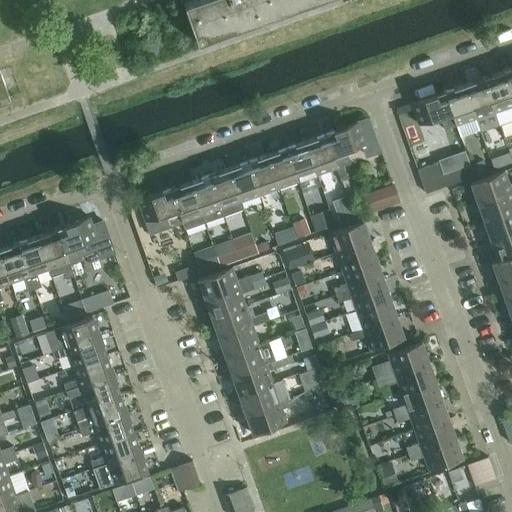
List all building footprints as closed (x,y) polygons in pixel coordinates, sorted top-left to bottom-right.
[(198,0),(183,6),(197,43),(319,0),(198,0)] [(511,68),(501,73),(511,103),(511,68)] [(0,101),(9,98),(0,72),(0,101)] [(481,80),(498,127),(499,126),(497,123),(511,117),(511,103),(501,73),(481,80)] [(462,86),(474,120),(487,116),(491,129),(498,127),(481,80),(462,86)] [(450,114),(454,126),(455,125),(459,137),(478,131),(474,120),(462,86),(444,93),(451,114),(450,114)] [(418,126),(440,118),(444,129),(454,126),(450,114),(451,114),(444,93),(410,105),(418,126)] [(336,169),(340,182),(347,179),(342,166),(346,164),(348,160),(345,151),(360,146),(362,150),(364,157),(365,157),(380,152),(369,120),(366,118),(356,122),(356,123),(324,135),(331,156),(332,156),(336,168),(336,169)] [(304,141),(316,176),(329,171),(334,184),(340,182),(336,169),(336,168),(332,156),(331,156),(324,135),(304,141)] [(285,148),(302,195),(309,193),(304,180),(316,176),(304,141),(285,148)] [(266,155),(278,189),(296,183),(300,196),(302,195),(285,148),(266,155)] [(508,152),(496,156),(500,166),(511,161),(508,152)] [(278,189),(266,155),(247,162),(259,196),(266,194),(278,189)] [(483,160),(471,164),(475,174),(486,170),(483,160)] [(228,168),(240,202),(252,198),(259,196),(247,162),(228,168)] [(469,164),(442,174),(438,163),(417,170),(424,192),(473,175),(469,164)] [(208,175),(222,217),(242,210),(240,202),(228,168),(208,175)] [(468,184),(476,204),(511,190),(511,182),(507,184),(502,172),(468,184)] [(189,182),(201,216),(203,223),(222,217),(208,175),(189,182)] [(201,216),(189,182),(170,189),(177,209),(181,223),(201,216)] [(392,184),(362,195),(368,213),(398,202),(392,184)] [(177,209),(170,189),(136,201),(148,234),(181,223),(177,209)] [(483,223),(511,212),(511,190),(476,204),(483,223)] [(351,206),(335,211),(339,222),(345,221),(354,217),(351,206)] [(329,211),(310,218),(315,231),(334,224),(329,211)] [(511,212),(483,223),(489,242),(511,234),(511,212)] [(67,263),(72,277),(73,277),(68,264),(77,261),(79,256),(79,255),(95,250),(98,258),(113,253),(101,221),(91,225),(88,217),(55,229),(62,250),(67,263)] [(304,218),(292,223),(297,237),(310,233),(304,218)] [(321,258),(368,241),(361,221),(328,233),(332,247),(319,251),(321,258)] [(292,226),(282,230),(286,241),(296,238),(292,226)] [(55,229),(36,236),(51,278),(63,274),(65,280),(72,277),(67,263),(62,250),(55,229)] [(511,255),(511,234),(489,242),(496,260),(496,261),(511,255)] [(47,270),(50,278),(51,278),(36,236),(17,243),(33,290),(40,287),(36,274),(47,270)] [(234,250),(237,259),(257,252),(252,237),(251,237),(246,236),(243,240),(245,247),(234,250)] [(266,241),(254,245),(257,252),(268,248),(266,241)] [(368,241),(321,258),(323,264),(337,259),(341,272),(375,261),(368,241)] [(0,248),(0,256),(9,283),(22,279),(26,292),(33,290),(17,243),(0,248)] [(310,243),(286,249),(290,266),(314,260),(310,243)] [(237,259),(234,250),(215,257),(218,265),(237,259)] [(511,255),(496,261),(496,260),(490,262),(497,283),(511,277),(511,255)] [(0,301),(2,301),(0,294),(0,286),(9,283),(0,256),(0,301)] [(196,264),(199,272),(218,265),(215,257),(196,264)] [(375,261),(341,272),(345,284),(332,289),(335,296),(381,279),(375,261)] [(176,280),(199,272),(196,264),(174,272),(176,280)] [(203,299),(250,283),(250,282),(262,278),(260,271),(234,280),(230,268),(196,279),(203,299)] [(301,271),(291,275),(295,286),(305,283),(301,271)] [(286,277),(274,282),(279,294),(291,290),(290,289),(286,277)] [(511,277),(497,283),(504,301),(511,298),(511,277)] [(262,278),(250,282),(250,283),(253,289),(265,285),(262,278)] [(381,279),(335,296),(337,303),(351,298),(355,311),(388,299),(381,279)] [(203,299),(210,318),(246,305),(243,306),(239,294),(253,289),(250,283),(203,299)] [(302,286),(296,288),(299,297),(306,295),(302,286)] [(108,290),(80,300),(85,312),(102,305),(112,301),(108,290)] [(388,299),(355,311),(361,329),(348,334),(348,335),(395,318),(388,299)] [(71,303),(61,306),(65,319),(66,319),(75,315),(71,303)] [(210,318),(217,337),(250,325),(264,320),(268,318),(266,312),(254,316),(250,304),(246,305),(210,318)] [(318,310),(305,314),(310,327),(322,322),(318,310)] [(21,314),(9,318),(15,337),(16,337),(28,332),(21,314)] [(300,314),(291,318),(295,331),(304,328),(300,314)] [(41,316),(28,320),(32,331),(33,330),(44,326),(41,316)] [(51,353),(98,337),(91,317),(44,333),(51,353)] [(395,318),(348,335),(350,341),(364,336),(368,349),(402,338),(395,318)] [(322,322),(310,327),(313,337),(314,338),(326,334),(322,322)] [(224,357),(257,345),(250,325),(217,337),(224,357)] [(295,331),(294,331),(301,351),(311,347),(308,338),(304,328),(295,331)] [(98,337),(51,353),(53,360),(66,355),(71,368),(105,356),(98,337)] [(380,377),(426,361),(419,341),(386,353),(390,365),(377,370),(380,377)] [(224,357),(230,376),(275,360),(268,342),(257,345),(224,357)] [(275,360),(230,376),(237,395),(271,383),(266,371),(292,362),(289,355),(275,360)] [(12,356),(4,358),(8,368),(15,366),(12,356)] [(105,356),(71,368),(75,380),(62,384),(64,392),(111,375),(105,356)] [(400,393),(433,381),(426,361),(380,377),(382,385),(395,380),(400,393)] [(33,365),(22,369),(26,383),(38,379),(33,365)] [(318,368),(299,374),(305,392),(324,385),(318,368)] [(84,406),(118,394),(111,375),(64,392),(67,398),(79,394),(84,406)] [(433,381),(400,393),(404,405),(391,410),(393,416),(440,400),(433,381)] [(237,395),(244,415),(291,398),(291,397),(277,401),(271,383),(237,395)] [(350,389),(337,393),(341,405),(354,400),(350,389)] [(118,394),(84,406),(88,419),(75,423),(78,430),(125,413),(118,394)] [(291,398),(244,415),(251,434),(284,422),(280,410),(294,405),(291,398)] [(440,400),(393,416),(395,423),(409,418),(413,431),(447,419),(440,400)] [(19,405),(23,424),(36,422),(33,402),(19,405)] [(48,408),(37,412),(38,417),(39,418),(50,414),(48,408)] [(125,413),(78,430),(80,437),(93,433),(97,445),(131,433),(125,413)] [(505,432),(511,429),(511,415),(500,420),(505,432)] [(447,419),(413,431),(418,443),(404,448),(407,455),(454,438),(447,419)] [(54,428),(43,431),(47,441),(57,437),(54,428)] [(131,433),(97,445),(102,457),(89,461),(91,468),(138,452),(131,433)] [(454,438),(407,455),(409,461),(422,456),(427,470),(461,458),(454,438)] [(42,443),(32,447),(36,459),(47,455),(42,443)] [(0,457),(13,453),(11,446),(0,449),(0,457)] [(91,468),(98,488),(145,472),(138,452),(91,468)] [(13,453),(0,457),(0,479),(7,477),(2,465),(16,460),(13,453)] [(470,475),(491,467),(487,456),(466,464),(470,475)] [(60,460),(54,462),(56,469),(63,467),(60,460)] [(169,468),(173,480),(196,471),(192,460),(169,468)] [(48,462),(40,465),(44,475),(52,472),(48,462)] [(390,463),(378,467),(385,486),(397,482),(390,463)] [(491,467),(470,475),(474,486),(495,478),(491,467)] [(200,482),(196,471),(173,480),(177,490),(200,482)] [(144,477),(139,479),(144,491),(153,488),(148,476),(144,477)] [(7,477),(0,479),(0,500),(27,491),(26,490),(13,495),(7,477)] [(408,484),(399,487),(402,495),(411,491),(408,484)] [(119,486),(111,489),(115,501),(125,497),(121,485),(119,486)] [(71,486),(64,489),(67,498),(75,496),(71,486)] [(223,494),(227,506),(250,498),(246,486),(223,494)] [(27,491),(0,500),(0,511),(31,511),(34,511),(27,491)] [(369,498),(373,511),(377,511),(377,509),(382,507),(378,494),(369,498)] [(98,511),(93,495),(79,500),(83,511),(98,511)] [(243,511),(254,508),(250,498),(227,506),(229,511),(243,511)] [(349,504),(352,511),(373,511),(369,498),(349,504)] [(465,504),(464,502),(458,504),(460,511),(482,511),(478,499),(465,504)]
